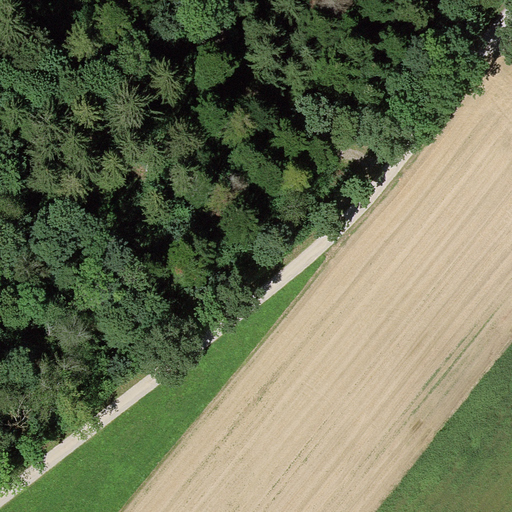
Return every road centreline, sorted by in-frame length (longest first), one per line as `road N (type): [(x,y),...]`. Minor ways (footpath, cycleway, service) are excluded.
road 1 (track): [(511,17),(473,55),(400,163),(345,221),(0,495)]
road 2 (track): [(400,163),(275,119),(237,72),(207,0)]
